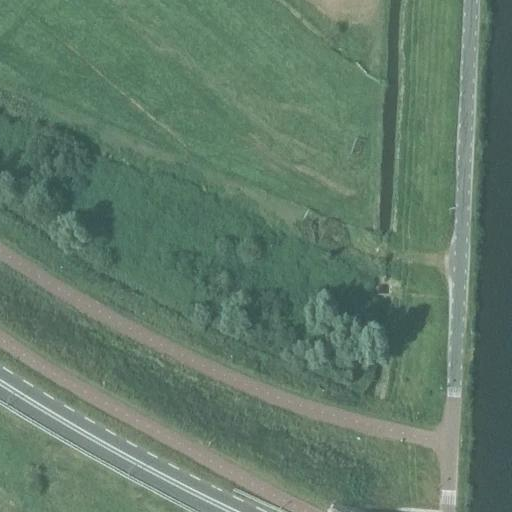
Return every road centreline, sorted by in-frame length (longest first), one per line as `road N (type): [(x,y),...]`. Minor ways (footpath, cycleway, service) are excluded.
road 1 (unclassified): [(448,511),(473,0)]
road 2 (tertiary): [(234,511),(0,382)]
